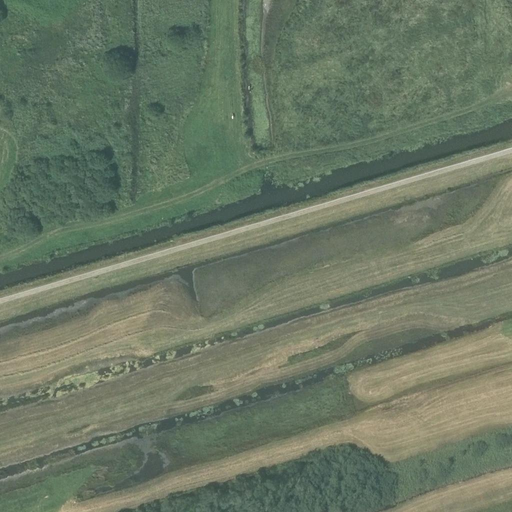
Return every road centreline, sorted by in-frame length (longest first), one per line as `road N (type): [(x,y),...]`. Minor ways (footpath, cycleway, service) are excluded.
road 1 (track): [(511,95),(258,165),(0,257)]
road 2 (track): [(511,150),(0,301)]
